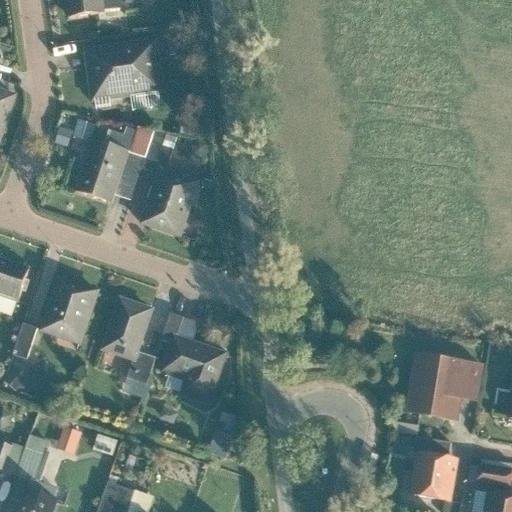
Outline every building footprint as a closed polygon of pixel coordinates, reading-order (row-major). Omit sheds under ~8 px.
[(72,0),(76,18),(113,10),(111,0),(72,0)] [(191,27),(171,29),(174,55),(194,53),(191,27)] [(159,39),(88,47),(94,97),(165,89),(159,39)] [(0,138),(15,94),(0,89),(0,138)] [(77,119),(68,115),(61,133),(70,137),(77,119)] [(95,124),(81,120),(76,135),(90,139),(95,124)] [(132,154),(148,159),(156,142),(159,133),(141,127),(140,131),(128,127),(127,133),(112,128),(108,143),(94,139),(77,191),(116,203),(132,154)] [(178,149),(156,142),(148,159),(145,168),(160,173),(144,222),(185,236),(204,179),(172,168),(178,149)] [(32,269),(0,258),(0,294),(22,301),(32,269)] [(101,287),(60,274),(43,328),(25,322),(13,357),(30,362),(40,331),(82,345),(101,287)] [(155,309),(122,298),(104,350),(136,361),(130,378),(149,385),(158,357),(141,351),(155,309)] [(202,322),(174,313),(165,340),(175,343),(166,372),(191,380),(186,394),(213,402),(229,353),(196,342),(202,322)] [(478,362),(421,352),(409,414),(454,422),(460,393),(472,395),(478,362)] [(30,377),(20,366),(6,378),(16,389),(30,377)] [(6,410),(0,412),(0,427),(3,430),(12,425),(14,415),(6,410)] [(241,433),(219,427),(212,455),(234,461),(241,433)] [(80,435),(67,430),(60,448),(73,452),(80,435)] [(61,488),(42,481),(53,452),(48,450),(51,441),(34,435),(28,449),(13,443),(12,447),(1,442),(0,444),(0,468),(34,481),(22,511),(56,511),(61,500),(57,498),(61,488)] [(118,455),(122,439),(101,435),(98,451),(118,455)] [(413,438),(399,435),(395,452),(410,455),(413,438)] [(449,443),(422,437),(418,453),(424,454),(417,487),(450,494),(459,455),(447,453),(449,443)] [(479,484),(492,487),(486,511),(511,511),(511,468),(483,463),(479,484)] [(130,511),(137,492),(118,486),(121,476),(111,473),(98,511),(130,511)]
